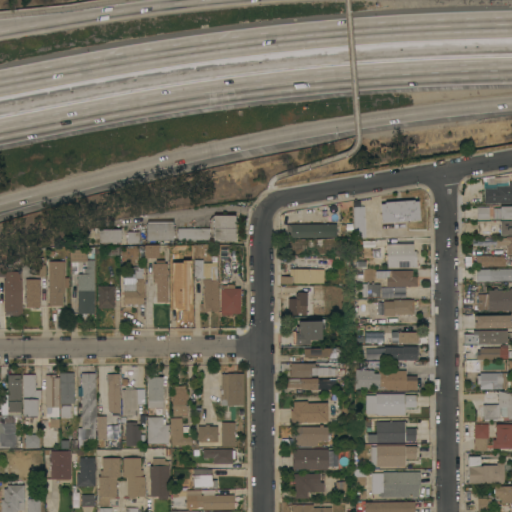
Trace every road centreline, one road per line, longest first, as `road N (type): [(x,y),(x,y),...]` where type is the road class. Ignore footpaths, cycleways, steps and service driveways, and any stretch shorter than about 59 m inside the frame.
road 1 (motorway): [(0,202),(297,133),(511,102)]
road 2 (motorway): [(0,128),(268,84),(511,66)]
road 3 (motorway): [(511,27),(339,33),(104,65)]
road 4 (residential): [(444,173),(446,511)]
road 5 (residential): [(267,211),(265,511)]
road 6 (residential): [(265,346),(0,347)]
road 7 (residential): [(267,211),(281,199),(511,160)]
